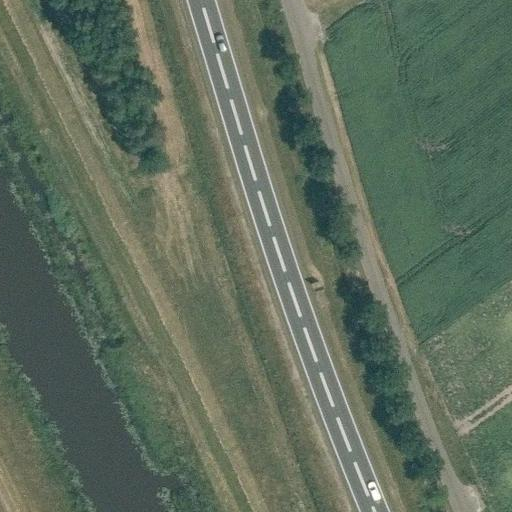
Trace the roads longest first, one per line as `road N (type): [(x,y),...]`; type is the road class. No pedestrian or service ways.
road 1 (trunk): [(377,511),(256,190),(196,0)]
road 2 (unclassified): [(458,511),(283,0)]
